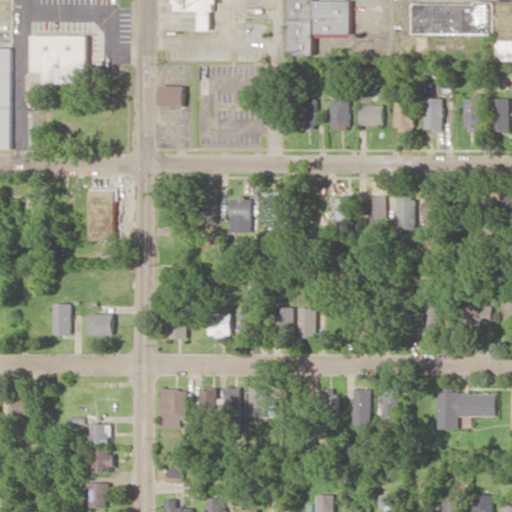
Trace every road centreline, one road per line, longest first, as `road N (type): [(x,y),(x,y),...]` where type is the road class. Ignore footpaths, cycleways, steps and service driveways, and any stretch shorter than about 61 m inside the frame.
road 1 (residential): [(144,511),(147,0)]
road 2 (residential): [(511,165),(0,162)]
road 3 (residential): [(511,363),(0,361)]
